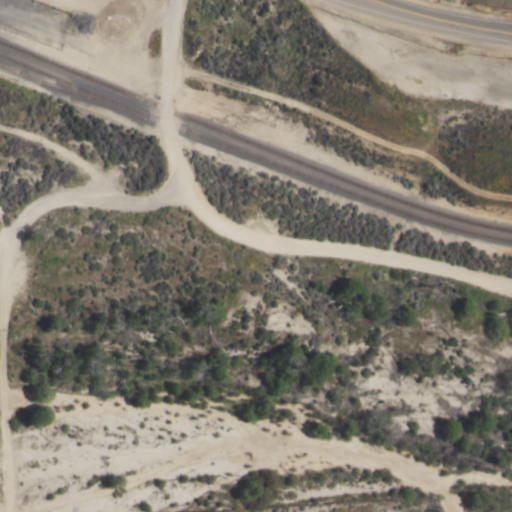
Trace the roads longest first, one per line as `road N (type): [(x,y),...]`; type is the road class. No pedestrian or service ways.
road 1 (residential): [(511,286),(368,253),(255,243),(228,232),(184,190)]
road 2 (residential): [(3,511),(6,246)]
road 3 (residential): [(6,246),(31,213),(63,198),(150,205),(184,190)]
road 4 (residential): [(182,0),(166,56),(165,121),(184,190)]
road 5 (secondary): [(375,0),(511,34)]
